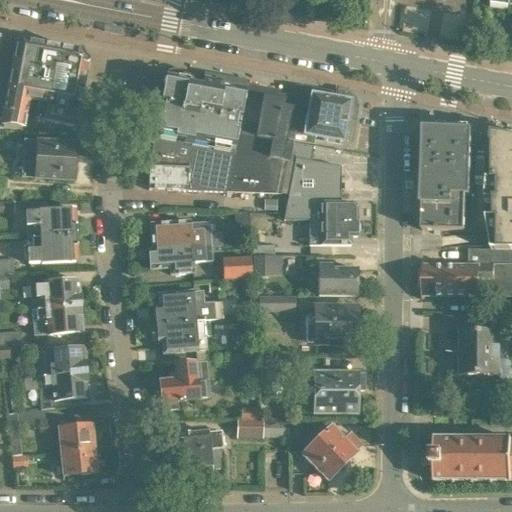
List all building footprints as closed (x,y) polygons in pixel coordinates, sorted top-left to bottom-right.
[(24,100),(34,47),(23,45),(16,49),(14,49),(1,115),(0,115),(0,130),(17,132),(24,100)] [(34,47),(24,100),(35,103),(32,119),(43,121),(44,123),(71,127),(72,118),(74,110),(75,110),(84,62),(79,55),(34,47)] [(148,165),(147,191),(227,194),(246,85),(246,84),(203,76),(202,82),(193,80),(192,79),(190,76),(189,75),(187,73),(185,72),(182,70),(179,70),(178,69),(174,69),(173,70),(170,70),(167,72),(165,73),(163,75),(161,77),(159,80),(158,83),(157,86),(157,89),(158,93),(159,96),(160,99),(148,165)] [(246,85),(227,194),(281,196),(286,168),(285,168),(280,167),(291,106),(284,104),(285,96),(279,95),(280,91),(246,85)] [(291,106),(280,167),(285,168),(290,141),(313,146),(314,138),(341,143),(342,142),(350,143),(356,108),(354,100),(347,95),(334,93),(333,104),(314,100),(314,98),(311,97),(311,100),(293,97),(291,106)] [(421,205),(422,205),(444,207),(447,130),(423,129),(421,205)] [(472,130),(447,130),(444,207),(465,208),(466,197),(470,197),(470,171),(472,130)] [(511,137),(491,133),(490,144),(492,144),(491,180),(486,179),(484,196),(484,206),(485,214),(490,251),(511,250),(511,137)] [(34,180),(72,182),(75,144),(33,141),(33,144),(25,143),(24,163),(22,163),(21,179),(34,179),(34,180)] [(294,161),(283,222),(309,222),(309,247),(350,247),(350,238),(356,238),(356,235),(358,232),(358,227),(356,224),(356,209),(352,204),(351,204),(340,204),(340,167),(310,162),(313,147),(292,143),(289,160),(294,161)] [(14,200),(0,200),(0,212),(14,212),(14,200)] [(265,203),(264,214),(276,214),(277,204),(265,203)] [(465,208),(444,207),(422,205),(421,231),(464,233),(465,208)] [(73,211),(23,213),(25,239),(30,238),(75,237),(74,220),(73,211)] [(190,222),(149,225),(151,251),(211,247),(220,247),(219,233),(210,234),(209,224),(190,226),(190,222)] [(75,237),(30,238),(31,251),(25,251),(26,266),(76,263),(76,254),(75,237)] [(151,251),(148,251),(150,271),(170,269),(171,276),(194,274),(193,264),(212,263),(212,259),(222,259),(221,246),(220,247),(211,247),(151,251)] [(263,249),(254,250),(255,260),(263,259),(263,249)] [(511,250),(490,251),(469,251),(468,265),(454,265),(454,267),(424,267),(424,264),(421,264),(421,300),(424,300),(424,297),(479,298),(511,297),(511,250)] [(222,259),(223,281),(251,279),(250,258),(222,259)] [(0,274),(6,274),(12,274),(11,259),(0,260),(0,274)] [(278,280),(278,259),(263,259),(255,260),(255,281),(278,280)] [(360,284),(356,280),(356,270),(331,270),(331,266),(318,266),(317,297),(356,297),(356,296),(359,293),(360,284)] [(77,281),(28,286),(31,311),(80,307),(78,290),(77,281)] [(155,311),(153,314),(154,322),(156,325),(156,327),(194,323),(209,322),(221,321),(220,305),(203,306),(202,294),(190,295),(190,294),(157,296),(158,309),(155,309),(155,311)] [(259,313),(293,313),(293,299),(259,299),(259,313)] [(80,307),(31,311),(33,337),(81,333),(81,324),(80,307)] [(315,326),(306,326),(306,343),(315,343),(315,344),(355,344),(356,310),(315,310),(315,326)] [(486,325),(510,325),(510,312),(486,311),(486,325)] [(253,320),(240,320),(241,337),(254,336),(253,320)] [(156,328),(155,331),(155,339),(157,342),(158,344),(161,343),(162,356),(206,352),(205,338),(210,338),(209,322),(194,323),(156,327),(156,328)] [(19,331),(0,331),(0,345),(8,345),(19,345),(19,331)] [(459,377),(500,377),(500,332),(459,332),(459,377)] [(49,349),(34,350),(37,378),(49,377),(49,378),(85,374),(84,357),(83,358),(83,349),(49,352),(49,349)] [(259,370),(285,370),(285,356),(259,356),(259,370)] [(170,382),(159,383),(161,404),(162,404),(162,412),(178,410),(178,402),(206,399),(205,382),(207,382),(205,362),(194,363),(194,365),(175,365),(176,375),(169,376),(170,382)] [(49,378),(26,380),(27,392),(39,391),(41,410),(53,409),(52,402),(88,399),(87,390),(85,374),(49,378)] [(313,393),(313,414),(355,414),(355,392),(363,392),(363,376),(355,376),(355,375),(300,375),(300,393),(313,393)] [(240,410),(240,421),(257,421),(257,409),(240,410)] [(15,415),(6,416),(10,456),(20,456),(17,427),(28,426),(27,413),(15,415)] [(303,423),(291,423),(292,440),(303,439),(303,423)] [(57,429),(60,453),(93,450),(91,425),(57,429)] [(286,425),(269,425),(269,440),(270,471),(288,471),(286,425)] [(301,456),(326,482),(355,453),(355,452),(361,446),(350,435),(343,441),(330,427),(301,456)] [(210,471),(224,469),(220,433),(206,434),(206,433),(165,437),(167,455),(169,455),(171,478),(210,475),(210,471)] [(511,440),(511,441),(511,440),(433,439),(433,455),(422,455),(422,467),(433,467),(433,482),(511,482),(511,481),(511,440)] [(93,450),(60,453),(62,477),(96,474),(93,450)] [(11,458),(12,470),(26,468),(25,457),(11,458)]
